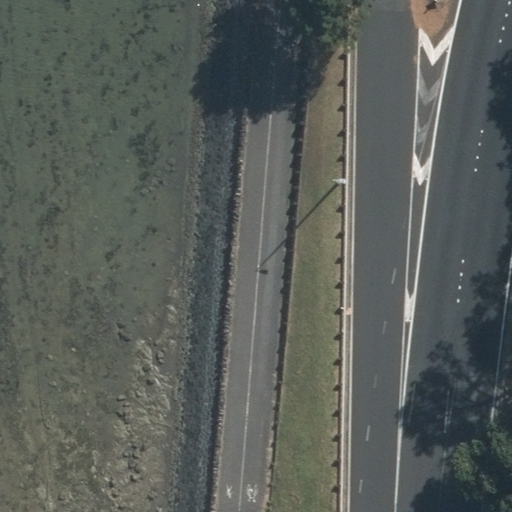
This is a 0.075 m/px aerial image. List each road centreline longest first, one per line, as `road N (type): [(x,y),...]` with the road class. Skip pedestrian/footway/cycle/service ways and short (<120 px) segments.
road 1 (motorway): [(438,511),(459,260),(489,55),(506,0)]
road 2 (residential): [(367,511),(389,0)]
